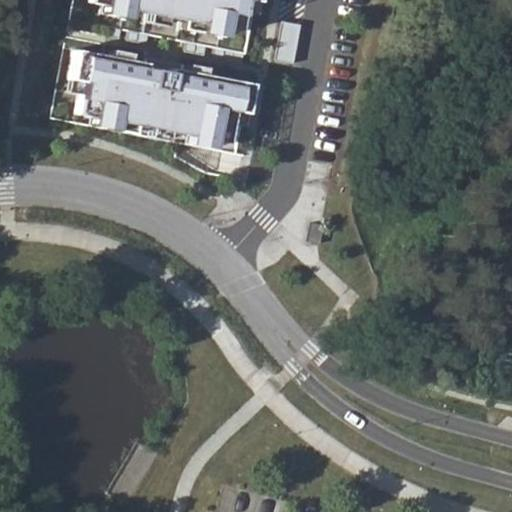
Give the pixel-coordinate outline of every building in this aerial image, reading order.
[(86,0),(86,2),(232,31),(238,0),(246,0),(252,1),(252,0),(86,0)] [(279,21),(272,59),(290,63),(297,24),(279,21)] [(118,30),(107,28),(106,36),(116,38),(118,30)] [(145,34),(125,31),(124,40),(143,44),(145,34)] [(203,46),(183,42),(181,51),(201,55),(203,46)] [(241,53),(212,48),(210,57),(239,62),(241,53)] [(140,63),(72,50),(66,79),(80,82),(73,113),(220,142),(226,110),(240,113),(246,83),(179,70),(180,64),(141,57),(140,63)]
